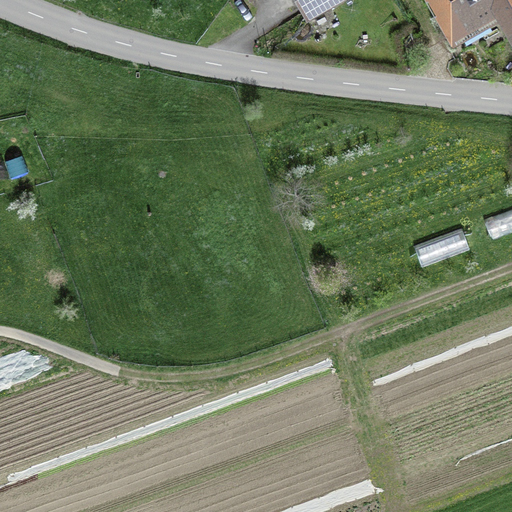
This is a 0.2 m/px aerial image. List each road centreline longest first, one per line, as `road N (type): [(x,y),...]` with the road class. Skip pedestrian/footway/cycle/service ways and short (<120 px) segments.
road 1 (track): [(0,332),(116,371),(201,375),(260,362),(511,267)]
road 2 (tertiary): [(1,0),(189,58),(511,100)]
